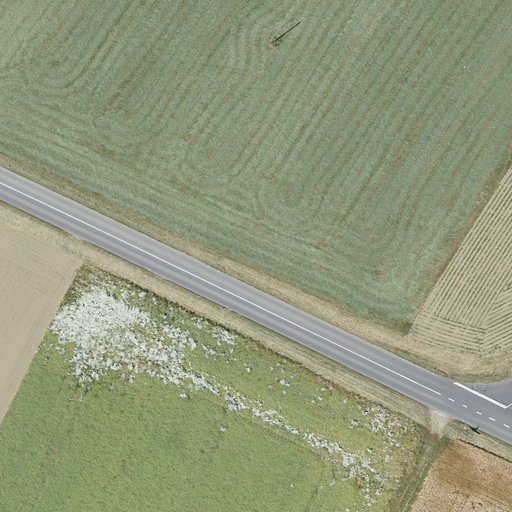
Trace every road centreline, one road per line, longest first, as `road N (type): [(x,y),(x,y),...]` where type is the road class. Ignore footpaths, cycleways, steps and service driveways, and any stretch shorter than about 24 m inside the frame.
road 1 (tertiary): [(491,417),(0,184)]
road 2 (track): [(452,399),(399,511)]
